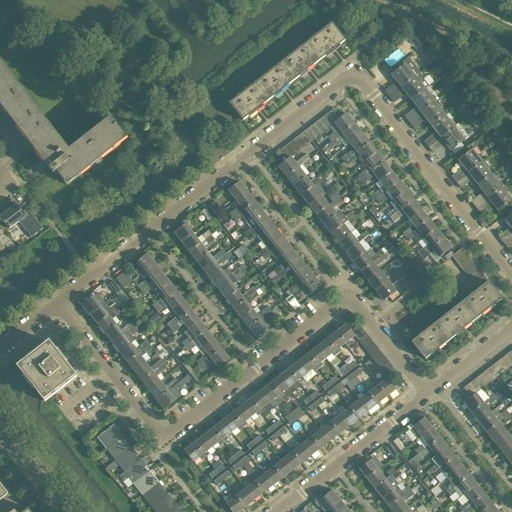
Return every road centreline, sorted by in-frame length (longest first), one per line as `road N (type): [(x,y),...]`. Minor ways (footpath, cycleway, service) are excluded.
road 1 (residential): [(58,303),(351,75)]
road 2 (residential): [(511,272),(351,75)]
road 3 (residential): [(155,428),(174,429),(348,300)]
road 4 (residential): [(276,511),(426,393)]
road 5 (residential): [(155,428),(58,303)]
road 6 (residential): [(426,393),(348,300)]
